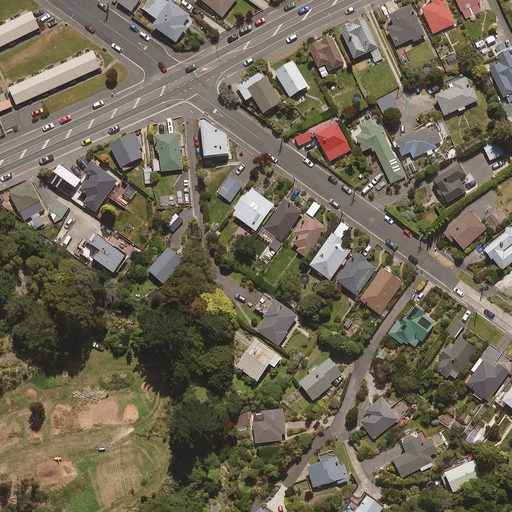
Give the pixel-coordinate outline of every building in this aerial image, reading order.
[(141,0),(120,0),(119,3),(132,13),(141,0)] [(157,0),(157,1),(155,0),(150,0),(143,11),(160,21),(155,29),(178,44),(188,29),(185,27),(191,18),(164,0),(157,0)] [(200,0),(223,19),(237,0),(200,0)] [(456,25),(443,0),(429,0),(432,5),(420,11),(433,36),(456,25)] [(481,4),(478,0),(455,0),(464,19),(470,19),(481,14),(478,5),(481,4)] [(425,38),(410,8),(389,19),(394,28),(387,31),(396,48),(412,40),(414,44),(425,38)] [(39,30),(31,13),(0,26),(0,47),(10,43),(39,30)] [(382,59),(365,22),(341,33),(353,61),(369,53),(374,63),(382,59)] [(344,66),(331,39),(308,51),(320,77),(344,66)] [(511,62),(503,45),(496,48),(500,56),(497,58),(501,66),(490,72),(504,100),(506,99),(509,104),(511,102),(511,62)] [(102,66),(94,49),(10,87),(17,104),(102,66)] [(309,88),(294,63),(276,74),(291,99),(309,88)] [(283,104),(263,73),(238,90),(247,103),(254,99),(265,116),(283,104)] [(458,111),(459,113),(465,110),(464,108),(478,102),(473,90),(471,91),(466,80),(448,88),(450,91),(435,98),(444,118),(458,111)] [(400,113),(391,96),(377,103),(386,121),(400,113)] [(0,112),(14,107),(10,99),(0,103),(0,112)] [(449,139),(442,121),(436,123),(443,141),(449,139)] [(229,157),(227,137),(207,122),(202,123),(205,159),(229,157)] [(384,134),(380,127),(374,130),(371,123),(359,129),(363,136),(356,140),(363,154),(373,149),(391,185),(406,177),(396,158),(395,159),(382,135),(384,134)] [(327,124),(313,133),(330,163),(351,151),(336,125),(330,129),(327,124)] [(413,160),(426,155),(427,157),(433,155),(432,152),(436,150),(435,146),(442,143),(435,126),(396,143),(402,158),(411,154),(413,160)] [(313,140),(309,133),(296,140),(300,147),(313,140)] [(123,169),(145,159),(140,151),(143,149),(136,136),(112,148),(123,169)] [(179,136),(158,139),(159,144),(160,144),(164,173),(184,170),(179,136)] [(504,155),(498,143),(484,150),(490,162),(504,155)] [(95,160),(85,174),(88,176),(86,179),(89,181),(81,192),(90,198),(85,205),(96,214),(121,178),(95,160)] [(49,184),(72,199),(80,187),(79,186),(82,182),(61,167),(49,184)] [(467,180),(459,167),(432,183),(446,205),(466,193),(461,184),(467,180)] [(154,184),(153,170),(145,170),(146,185),(154,184)] [(243,187),(230,178),(218,194),(231,203),(243,187)] [(45,210),(31,183),(11,193),(25,221),(31,217),(37,228),(45,224),(39,213),(45,210)] [(275,207),(253,192),(248,199),(245,197),(232,215),(257,232),(275,207)] [(71,208),(57,200),(50,211),(64,219),(71,208)] [(281,241),(282,242),(302,213),(285,201),(265,230),(273,236),(269,241),(272,243),(270,246),(275,250),(281,241)] [(321,208),(315,203),(307,214),(313,218),(321,208)] [(486,231),(470,213),(444,236),(451,245),(454,242),(463,251),(486,231)] [(184,222),(176,214),(165,226),(174,234),(184,222)] [(300,249),(298,252),(307,259),(328,229),(317,222),(316,223),(308,217),(295,236),(298,238),(294,245),(300,249)] [(349,228),(342,223),(334,235),(341,240),(349,228)] [(511,228),(511,227),(483,248),(486,252),(484,254),(490,262),(492,260),(502,272),(511,263),(511,228)] [(90,246),(103,254),(101,256),(100,255),(94,264),(107,273),(108,271),(115,276),(127,258),(97,236),(90,246)] [(342,265),(344,266),(347,261),(346,260),(353,251),(333,237),(311,267),(320,273),(319,275),(323,278),(324,277),(330,281),(342,265)] [(184,262),(168,250),(150,273),(165,285),(184,262)] [(378,269),(358,255),(338,283),(357,297),(378,269)] [(403,285),(385,271),(362,303),(381,316),(403,285)] [(259,332),(279,347),(289,333),(288,332),(298,318),(277,303),(272,311),(267,307),(266,309),(260,304),(256,309),(268,318),(259,332)] [(409,343),(414,348),(420,341),(422,342),(435,325),(422,315),(424,313),(416,308),(406,320),(405,319),(400,326),(398,324),(389,336),(402,346),(403,344),(406,346),(409,343)] [(464,328),(456,322),(448,335),(456,340),(464,328)] [(476,352),(460,340),(450,353),(446,350),(439,361),(442,363),(436,370),(447,378),(449,375),(455,380),(476,352)] [(282,361),(257,341),(237,367),(258,384),(271,367),(275,370),(282,361)] [(474,376),(466,387),(475,394),(473,397),(480,402),(482,399),(488,403),(509,373),(494,363),(501,354),(490,347),(471,374),(474,376)] [(342,375),(330,360),(319,369),(317,366),(309,373),(311,375),(300,384),(314,401),(333,386),(331,384),(342,375)] [(405,399),(397,390),(386,400),(394,408),(405,399)] [(503,396),(497,404),(504,409),(505,407),(511,411),(511,390),(506,399),(503,396)] [(398,421),(383,401),(367,414),(370,418),(361,425),(374,440),(398,421)] [(287,435),(285,413),(255,416),(256,425),(255,425),(257,444),(283,442),(282,436),(287,435)] [(427,439),(423,432),(401,443),(407,456),(393,462),(401,479),(421,469),(422,472),(434,465),(430,457),(437,454),(431,441),(423,445),(421,441),(427,439)] [(485,438),(478,433),(472,441),(478,446),(485,438)] [(340,468),(337,459),(308,468),(315,489),(338,482),(339,485),(349,482),(344,466),(340,468)] [(482,480),(473,461),(443,474),(452,493),(482,480)] [(382,511),(384,509),(368,497),(360,507),(349,499),(338,511),(382,511)]
